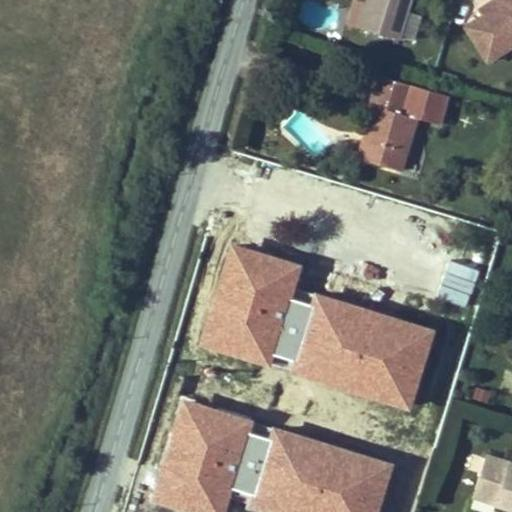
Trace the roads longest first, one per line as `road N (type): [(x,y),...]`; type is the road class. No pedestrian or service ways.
road 1 (tertiary): [(245,0),(95,511)]
road 2 (unknown): [(197,163),(412,250)]
